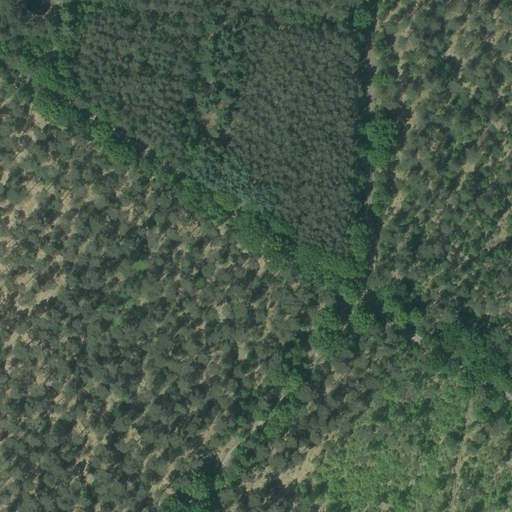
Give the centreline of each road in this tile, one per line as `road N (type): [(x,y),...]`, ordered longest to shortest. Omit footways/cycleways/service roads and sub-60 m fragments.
road 1 (track): [(0,62),(364,299)]
road 2 (track): [(369,0),(364,299)]
road 3 (track): [(364,299),(185,511)]
road 4 (track): [(364,299),(511,397)]
